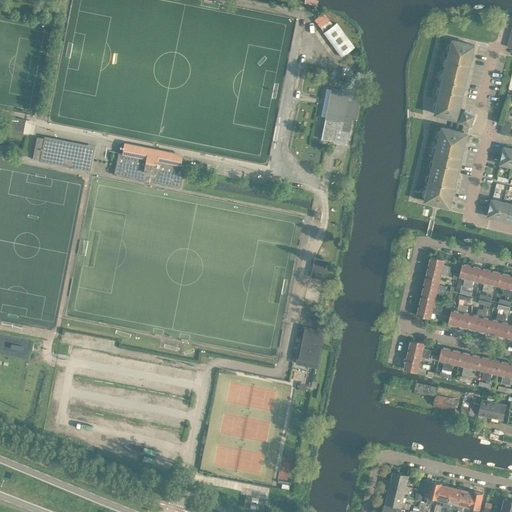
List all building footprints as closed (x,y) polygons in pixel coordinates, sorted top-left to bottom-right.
[(336,23),(323,32),(341,57),(354,47),(336,23)] [(453,40),(449,55),(468,59),(470,52),(472,52),(472,54),(473,54),(475,45),(453,40)] [(449,55),(446,69),(465,74),(468,59),(449,55)] [(446,69),(442,84),(461,89),(465,74),(446,69)] [(442,84),(439,99),(458,103),(461,89),(442,84)] [(328,118),(325,117),(321,139),(347,144),(352,119),(355,120),(361,93),(349,90),(342,89),(341,91),(334,90),(328,118)] [(458,103),(439,99),(435,114),(457,119),(461,120),(470,124),(475,114),(465,110),(464,112),(459,110),(457,117),(457,118),(454,118),(458,103)] [(7,131),(22,134),(25,119),(10,116),(7,131)] [(500,131),(509,133),(511,123),(503,121),(500,131)] [(442,127),(439,142),(461,147),(464,133),(465,133),(465,132),(442,127)] [(32,159),(39,160),(77,167),(80,167),(82,166),(84,165),(85,162),(88,147),(36,137),(32,159)] [(439,142),(435,156),(458,162),(461,147),(439,142)] [(113,174),(180,187),(184,166),(180,165),(182,155),(124,143),(122,153),(118,153),(113,174)] [(501,163),(511,166),(511,164),(511,148),(504,147),(501,163)] [(435,156),(432,171),(454,176),(458,162),(435,156)] [(432,171),(428,186),(451,191),(454,176),(432,171)] [(451,191),(428,186),(425,201),(450,207),(452,198),(451,198),(451,199),(449,198),(451,191)] [(488,216),(499,218),(503,202),(492,199),(488,216)] [(500,217),(510,220),(511,211),(511,204),(503,202),(499,218),(500,219),(500,217)] [(431,255),(417,314),(431,317),(445,258),(431,255)] [(314,258),(310,277),(323,280),(327,261),(314,258)] [(459,278),(511,287),(511,272),(462,263),(459,278)] [(442,275),(452,275),(451,280),(458,280),(458,272),(451,271),(451,265),(443,265),(442,275)] [(439,283),(439,293),(454,294),(454,284),(439,283)] [(471,295),(459,293),(458,307),(467,308),(468,301),(470,301),(471,295)] [(478,314),(488,316),(492,295),(480,293),(478,305),(480,306),(478,314)] [(498,307),(510,309),(511,300),(500,297),(498,307)] [(448,324),(511,336),(511,321),(451,309),(448,324)] [(298,358),(317,362),(323,332),(304,328),(300,345),(298,358)] [(410,338),(406,369),(420,371),(424,340),(410,338)] [(511,376),(511,361),(442,346),(439,360),(444,361),(441,374),(452,377),(455,363),(464,366),(461,379),(470,381),(473,368),(503,375),(501,382),(510,384),(511,377),(511,376)] [(436,396),(433,405),(455,411),(458,400),(436,394),(438,387),(416,382),(414,390),(436,396)] [(460,412),(476,416),(479,403),(480,398),(465,394),(460,412)] [(479,414),(502,419),(506,405),(482,399),(479,414)] [(391,481),(391,482),(407,486),(409,478),(413,479),(414,476),(393,471),(392,476),(391,477),(390,480),(391,481)] [(418,488),(424,489),(426,479),(420,478),(418,488)] [(437,499),(441,483),(432,480),(426,502),(421,501),(418,511),(423,511),(426,503),(431,504),(432,497),(437,499)] [(388,487),(387,493),(404,497),(407,486),(391,482),(390,487),(388,487)] [(446,508),(448,501),(452,487),(447,485),(446,484),(441,483),(437,499),(444,500),(442,507),(446,508)] [(448,501),(459,504),(462,489),(461,488),(457,487),(456,488),(452,487),(448,501)] [(463,505),(469,507),(473,491),(468,490),(467,490),(462,489),(459,504),(457,510),(462,511),(463,505)] [(473,490),(473,491),(469,507),(475,508),(473,511),(478,511),(483,493),(473,490)] [(404,497),(387,493),(386,498),(387,500),(386,503),(409,508),(410,503),(403,502),(404,497)] [(488,494),(485,505),(491,507),(494,495),(488,494)] [(243,507),(249,509),(251,497),(246,496),(243,507)] [(511,499),(505,498),(502,509),(511,511),(511,499)]
